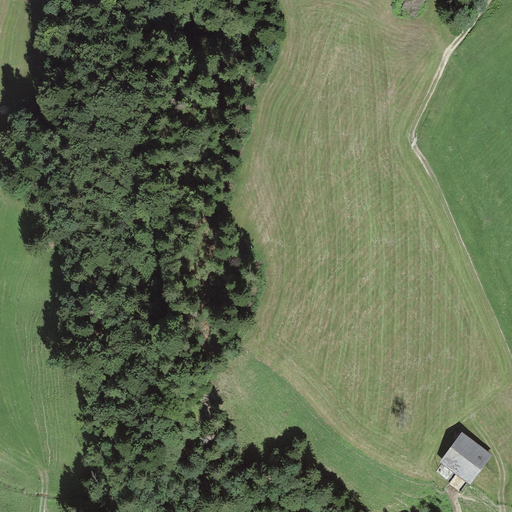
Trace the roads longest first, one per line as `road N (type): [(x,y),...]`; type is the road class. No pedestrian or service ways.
road 1 (track): [(488,0),(445,59),(411,137),(511,361)]
road 2 (track): [(511,378),(473,415),(498,458),(503,511)]
road 3 (track): [(473,415),(449,433),(429,465),(458,511)]
